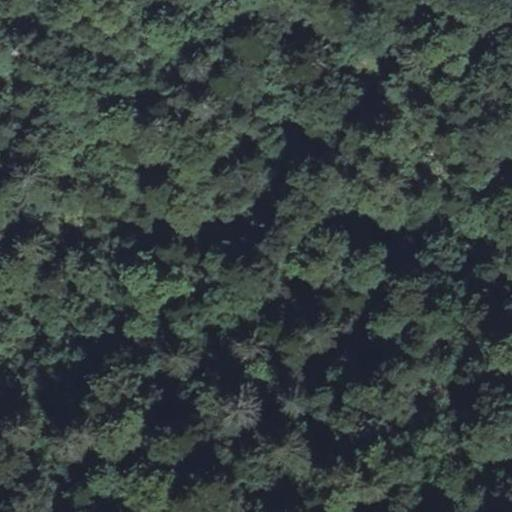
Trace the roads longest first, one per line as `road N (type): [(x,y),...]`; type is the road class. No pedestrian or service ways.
road 1 (track): [(294,511),(383,374),(415,283),(458,246),(349,213),(340,139),(374,28),(0,273)]
road 2 (track): [(374,28),(150,11),(116,0)]
